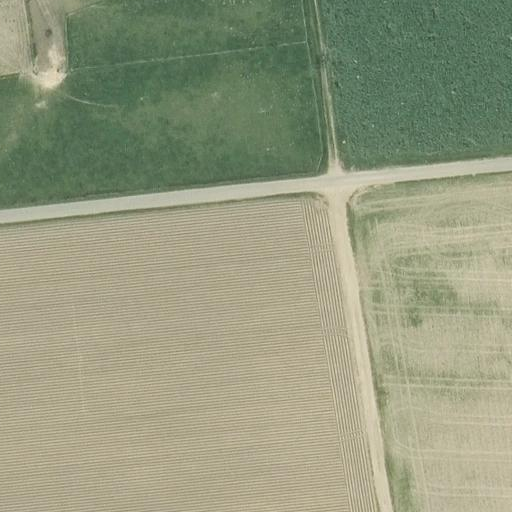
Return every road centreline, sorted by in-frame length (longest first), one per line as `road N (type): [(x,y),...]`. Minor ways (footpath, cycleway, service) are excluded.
road 1 (track): [(0,217),(511,164)]
road 2 (track): [(333,183),(308,0)]
